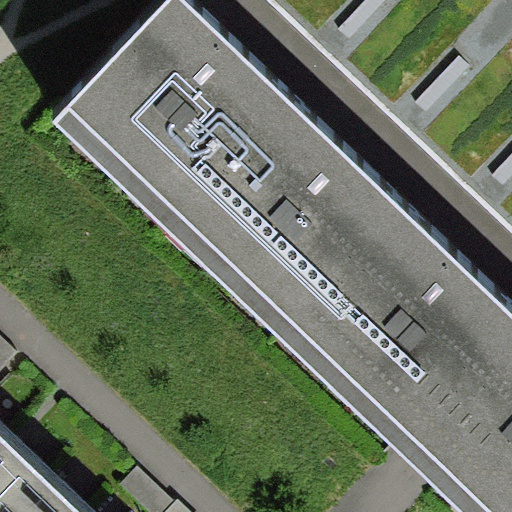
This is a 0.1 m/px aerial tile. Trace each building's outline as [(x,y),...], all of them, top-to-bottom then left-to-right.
[(296,91),(199,0),(158,0),(71,93),(189,203),(296,91)] [(511,0),(272,0),(511,227),(511,0)] [(409,199),(296,91),(189,203),(305,313),(409,199)] [(511,319),(511,297),(409,199),(305,313),(418,422),(511,319)] [(511,319),(418,422),(511,511),(511,319)] [(0,511),(90,511),(0,423),(0,511)]
